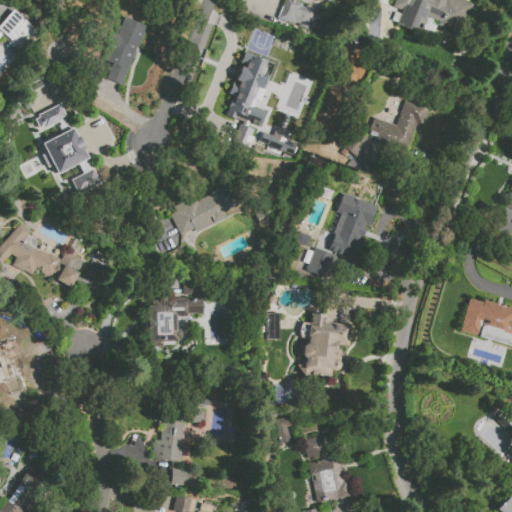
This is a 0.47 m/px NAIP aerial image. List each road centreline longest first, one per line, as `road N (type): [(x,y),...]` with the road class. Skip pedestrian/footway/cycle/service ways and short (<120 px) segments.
road 1 (residential): [(423,511),(392,393),(408,302),(511,51)]
road 2 (residential): [(84,352),(83,382),(104,453),(102,511)]
road 3 (residential): [(157,138),(216,0)]
